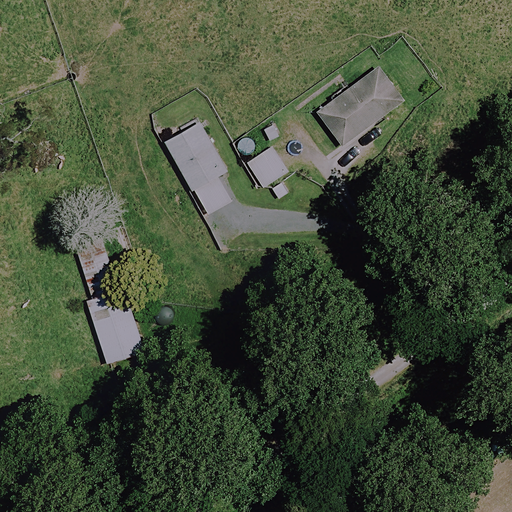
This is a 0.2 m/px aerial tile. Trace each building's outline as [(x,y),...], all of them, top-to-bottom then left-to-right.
[(405,101),(379,66),(318,112),(344,147),(405,101)] [(277,122),(262,131),(270,144),(285,135),(277,122)] [(229,171),(201,123),(167,143),(208,215),(233,201),(219,176),(229,171)] [(248,163),(264,188),(270,184),(280,200),(291,193),(281,178),(289,172),(273,147),(248,163)] [(148,349),(128,286),(120,289),(106,244),(80,252),(94,297),(87,299),(107,362),(148,349)]
